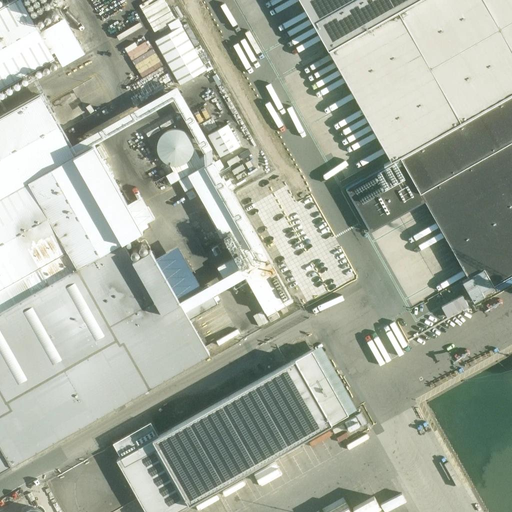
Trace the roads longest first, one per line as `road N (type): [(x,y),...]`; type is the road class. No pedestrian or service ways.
road 1 (unknown): [(0,109),(91,61),(116,63),(137,155),(257,351)]
road 2 (unknown): [(327,313),(363,292),(368,274),(281,88),(304,52),(403,0)]
road 3 (unknown): [(269,511),(396,422)]
